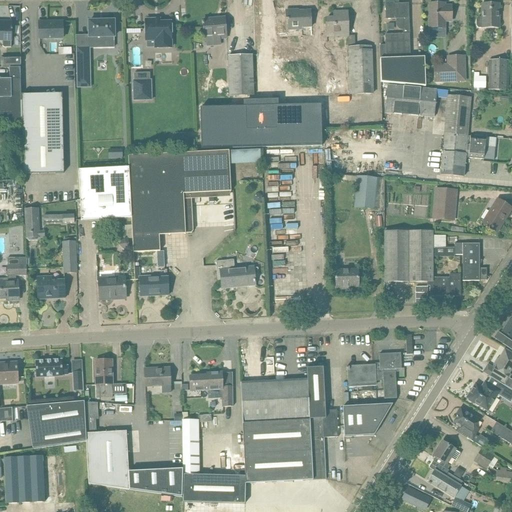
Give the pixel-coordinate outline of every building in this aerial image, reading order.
[(385,45),(380,46),(379,46),(380,60),(381,82),(425,87),(424,58),(411,59),(409,34),(408,4),(394,4),(394,2),(385,2),(385,20),(396,19),(396,26),(398,28),(400,30),(403,31),(403,35),(385,35),(385,45)] [(444,21),(451,21),(451,7),(439,7),(439,4),(430,4),(430,28),(444,28),(444,21)] [(499,4),(481,4),(481,17),(478,17),(476,20),(476,26),(478,28),(499,28),(499,4)] [(286,11),(286,21),(288,21),(289,31),(296,30),(296,28),(311,28),(310,11),(295,11),(295,10),(286,11)] [(326,37),(348,36),(347,13),(333,13),(333,19),(326,19),(326,37)] [(213,40),(226,39),(224,18),(202,20),(203,23),(202,23),(204,48),(214,47),(213,40)] [(159,20),(145,20),(146,41),(154,41),(154,49),(173,49),(172,41),(171,41),(171,23),(159,23),(159,20)] [(90,22),(89,22),(89,23),(89,37),(89,38),(89,42),(114,41),(114,37),(114,36),(114,22),(114,21),(113,21),(111,21),(105,21),(98,21),(90,22)] [(39,23),(39,33),(39,39),(63,39),(62,22),(53,22),(53,24),(39,25),(39,23)] [(11,42),(12,42),(12,29),(11,29),(11,23),(2,23),(2,25),(0,25),(0,40),(3,41),(3,47),(5,48),(11,48),(11,42)] [(347,48),(349,95),(373,94),(372,47),(347,48)] [(89,48),(76,48),(77,88),(90,88),(89,48)] [(262,54),(263,94),(284,94),(282,53),(262,54)] [(228,57),(229,97),(254,96),(252,57),(228,57)] [(449,66),(435,66),(435,82),(465,81),(464,57),(448,58),(449,66)] [(9,68),(20,68),(20,58),(6,58),(7,60),(3,60),(2,68),(9,68)] [(490,61),(490,90),(508,91),(508,61),(490,61)] [(21,118),(21,94),(20,68),(9,68),(9,80),(0,80),(0,121),(21,124),(21,118)] [(213,82),(205,77),(199,89),(208,93),(213,82)] [(484,87),(484,77),(473,77),(473,87),(484,87)] [(151,101),(150,80),(132,81),(132,101),(151,101)] [(386,114),(434,118),(436,90),(388,86),(386,114)] [(64,173),(62,93),(21,94),(21,118),(21,124),(22,174),(64,173)] [(448,96),(444,134),(467,136),(471,98),(448,96)] [(245,107),(200,108),(201,148),(322,146),(321,105),(276,106),(276,102),(245,103),(245,107)] [(388,129),(324,132),(326,174),(375,178),(384,179),(395,180),(395,164),(389,164),(388,129)] [(444,134),(441,175),(464,178),(465,158),(494,160),(495,148),(496,139),(486,138),(470,136),(470,137),(467,136),(444,134)] [(168,138),(169,148),(195,148),(194,137),(168,138)] [(157,252),(160,252),(159,236),(186,235),(185,233),(191,233),(193,229),(191,199),(230,197),(230,192),(231,192),(231,191),(231,185),(229,151),(128,156),(129,168),(134,251),(134,253),(157,252)] [(237,162),(258,162),(258,153),(237,154),(237,162)] [(134,251),(129,168),(79,170),(81,220),(124,218),(131,218),(131,222),(132,230),(133,251),(134,251)] [(358,178),(355,208),(375,210),(375,209),(384,210),(384,180),(375,179),(358,178)] [(0,197),(8,197),(8,182),(0,182),(0,197)] [(434,219),(454,221),(456,192),(437,190),(434,219)] [(253,195),(253,200),(257,203),(262,201),(262,196),(258,193),(253,195)] [(497,200),(483,223),(497,232),(503,223),(501,222),(504,217),(506,218),(511,209),(497,200)] [(38,209),(25,209),(26,239),(28,239),(29,240),(37,240),(39,239),(45,238),(44,230),(39,230),(38,209)] [(384,232),(384,272),(384,282),(430,282),(433,282),(433,278),(432,257),(432,248),(445,248),(445,237),(432,237),(432,232),(384,232)] [(77,273),(75,242),(76,242),(76,238),(65,238),(65,242),(62,242),(64,273),(77,273)] [(123,239),(118,245),(124,250),(129,244),(123,239)] [(469,244),(454,244),(454,248),(454,256),(462,256),(463,271),(463,281),(479,281),(479,244),(469,244)] [(8,282),(0,282),(0,298),(18,298),(17,282),(16,282),(16,276),(26,275),(25,264),(18,264),(18,260),(7,260),(8,282)] [(233,260),(216,262),(217,271),(218,281),(221,281),(221,287),(243,284),(243,286),(255,285),(254,276),(258,276),(258,269),(254,270),(254,267),(244,268),(234,269),(233,260)] [(115,270),(98,271),(98,279),(99,291),(99,301),(110,300),(110,298),(125,297),(125,287),(124,278),(116,278),(115,270)] [(358,270),(335,271),(335,290),(343,290),(343,288),(358,287),(358,279),(361,277),(362,274),(361,272),(358,270)] [(433,282),(430,282),(430,297),(461,297),(461,287),(461,275),(450,275),(450,278),(433,278),(433,282)] [(37,278),(38,297),(52,297),(52,299),(65,299),(64,281),(52,281),(51,277),(37,278)] [(146,277),(139,277),(140,297),(168,296),(167,278),(147,279),(146,277)] [(511,317),(502,332),(511,338),(511,317)] [(511,342),(507,339),(503,345),(511,350),(511,342)] [(379,365),(347,367),(348,388),(376,386),(376,381),(383,381),(384,399),(397,399),(395,369),(401,369),(401,353),(379,355),(379,365)] [(511,357),(505,353),(494,373),(497,375),(494,380),(511,390),(511,380),(506,377),(511,367),(511,357)] [(61,361),(35,362),(36,378),(62,377),(62,376),(68,376),(67,367),(62,367),(61,361)] [(112,385),(112,361),(95,361),(96,399),(113,398),(113,395),(126,394),(126,388),(126,385),(112,385)] [(16,363),(0,364),(0,385),(18,384),(16,363)] [(169,368),(144,369),(145,379),(145,387),(162,387),(162,393),(170,393),(170,386),(170,378),(169,368)] [(307,379),(240,383),(246,484),(313,480),(324,480),(326,480),(324,438),(338,437),(337,410),(325,411),(323,368),(306,369),(307,379)] [(73,373),(74,392),(82,391),(81,373),(73,373)] [(190,375),(190,392),(207,392),(207,400),(221,400),(221,408),(233,408),(232,384),(232,373),(231,373),(221,374),(221,373),(206,374),(206,376),(190,376),(190,375)] [(473,389),(467,398),(469,400),(468,401),(474,404),(475,403),(488,412),(498,396),(511,403),(511,401),(511,390),(502,384),(498,390),(487,384),(485,382),(482,388),(478,386),(475,390),(473,389)] [(343,406),(358,405),(357,394),(343,394),(343,406)] [(84,402),(26,407),(33,449),(86,441),(84,402)] [(97,420),(97,403),(85,402),(86,432),(86,434),(89,485),(129,490),(128,470),(126,431),(95,432),(95,420),(97,420)] [(392,405),(342,407),(344,438),(374,436),(392,405)] [(132,415),(133,406),(120,406),(119,415),(132,415)] [(458,416),(454,423),(460,427),(457,430),(472,440),(471,441),(473,443),(482,448),(483,449),(488,441),(478,435),(477,437),(475,435),(478,429),(477,430),(474,427),(478,420),(460,409),(456,415),(458,416)] [(484,417),(483,423),(492,426),(494,420),(484,417)] [(183,498),(183,502),(222,503),(243,504),(245,504),(245,477),(199,476),(200,456),(199,423),(199,420),(183,420),(183,469),(183,480),(183,498)] [(511,432),(504,427),(498,437),(511,445),(511,443),(511,432)] [(435,458),(429,468),(445,477),(449,471),(447,470),(450,466),(447,464),(455,450),(451,447),(442,442),(433,457),(435,458)] [(474,460),(487,468),(488,466),(493,469),(498,460),(494,457),(494,456),(482,448),(474,460)] [(45,503),(43,457),(4,459),(4,467),(5,478),(6,504),(45,503)] [(495,481),(511,483),(511,472),(507,471),(507,468),(501,467),(500,470),(497,470),(495,481)] [(445,477),(429,468),(434,471),(428,482),(429,483),(430,484),(431,484),(453,498),(460,487),(462,482),(448,474),(446,478),(445,477)] [(149,470),(128,470),(129,490),(129,491),(129,490),(183,498),(183,480),(183,469),(149,470)] [(456,469),(452,475),(459,479),(463,473),(456,469)] [(408,488),(402,500),(424,511),(430,500),(408,488)] [(467,511),(471,506),(455,499),(452,506),(464,511),(467,511)]
